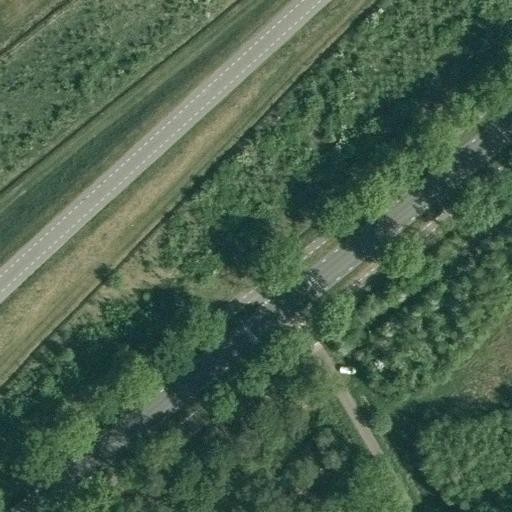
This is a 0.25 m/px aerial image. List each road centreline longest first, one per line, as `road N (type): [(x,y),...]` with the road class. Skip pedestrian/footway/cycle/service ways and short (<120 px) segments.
road 1 (tertiary): [(312,0),(0,282)]
road 2 (tertiary): [(30,511),(278,313)]
road 3 (tertiary): [(278,313),(511,125)]
road 4 (unclassified): [(408,511),(303,332),(278,313)]
road 5 (unknown): [(511,223),(326,370)]
